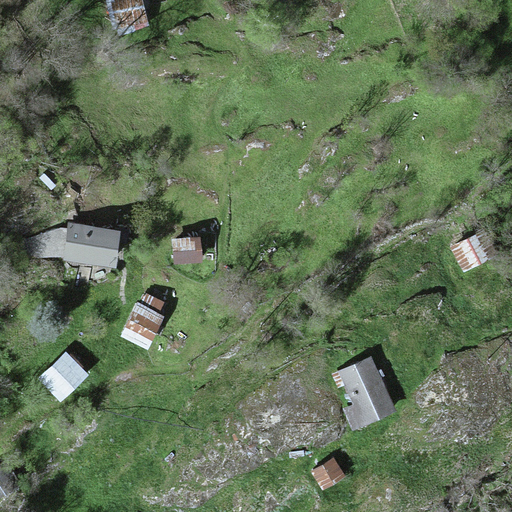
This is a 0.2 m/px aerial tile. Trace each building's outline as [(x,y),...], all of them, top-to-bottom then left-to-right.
[(148,25),(142,0),(114,0),(121,31),(148,25)] [(118,229),(66,224),(62,263),(113,268),(118,229)] [(479,233),(451,248),(464,273),(493,259),(479,233)] [(200,239),(173,241),(175,266),(201,264),(200,239)] [(164,312),(136,299),(119,335),(147,348),(164,312)] [(66,349),(37,378),(59,400),(88,371),(66,349)] [(364,357),(331,372),(355,423),(388,408),(364,357)] [(325,457),(303,472),(316,490),(338,474),(325,457)] [(0,469),(0,494),(12,488),(0,469)]
